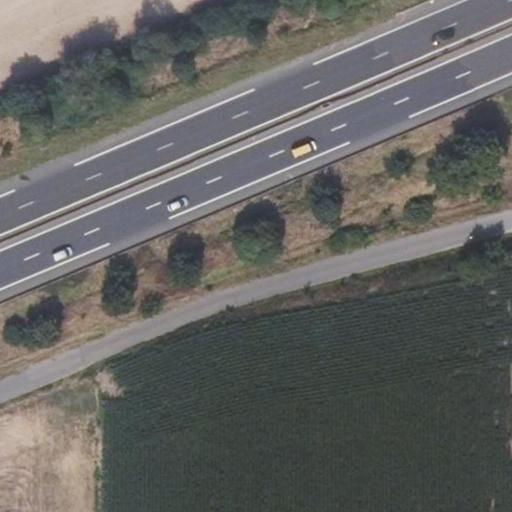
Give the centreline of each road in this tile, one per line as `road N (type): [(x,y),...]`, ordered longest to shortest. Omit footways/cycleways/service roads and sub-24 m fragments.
road 1 (trunk): [(511,1),(0,218)]
road 2 (trunk): [(0,270),(511,55)]
